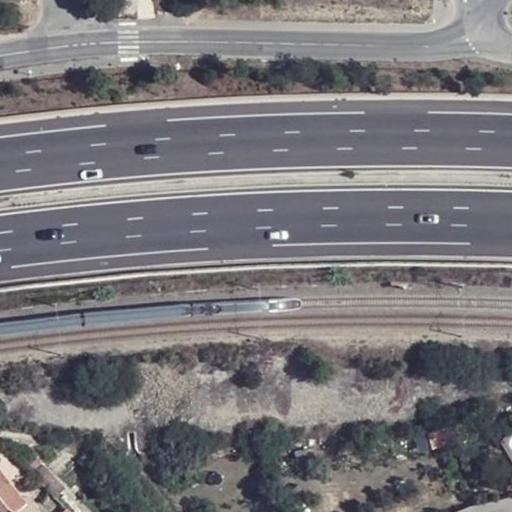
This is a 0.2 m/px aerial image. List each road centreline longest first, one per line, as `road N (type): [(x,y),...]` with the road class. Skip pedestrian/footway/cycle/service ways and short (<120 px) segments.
road 1 (motorway): [(511,136),(281,135),(0,162)]
road 2 (motorway): [(0,238),(287,215),(511,217)]
road 3 (residential): [(485,26),(436,44),(68,43)]
